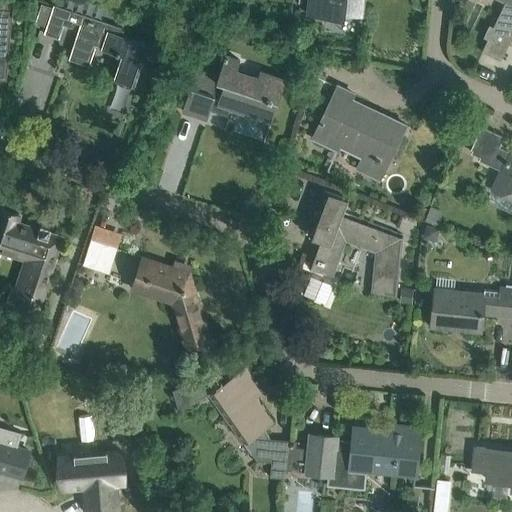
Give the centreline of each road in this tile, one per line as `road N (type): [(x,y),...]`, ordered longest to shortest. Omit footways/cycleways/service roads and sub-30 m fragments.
road 1 (residential): [(511,395),(294,365),(245,230),(0,147)]
road 2 (residential): [(441,0),(435,61),(456,81),(511,107)]
